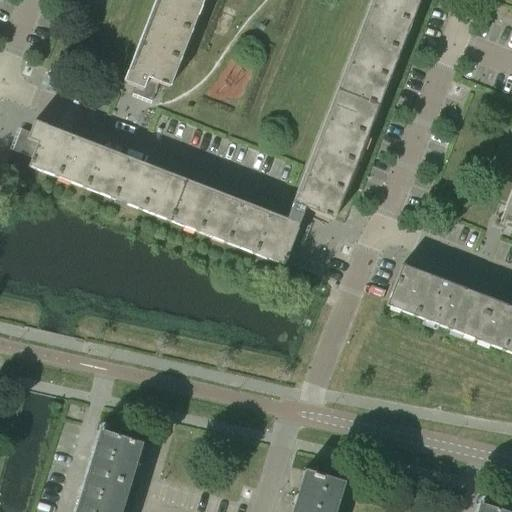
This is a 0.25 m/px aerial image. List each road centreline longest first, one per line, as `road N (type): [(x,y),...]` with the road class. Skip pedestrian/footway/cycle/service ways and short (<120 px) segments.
road 1 (residential): [(511,462),(301,413)]
road 2 (residential): [(378,232),(454,47)]
road 3 (residential): [(301,413),(378,232)]
road 4 (residential): [(290,410),(101,369)]
road 5 (residential): [(511,283),(378,232)]
